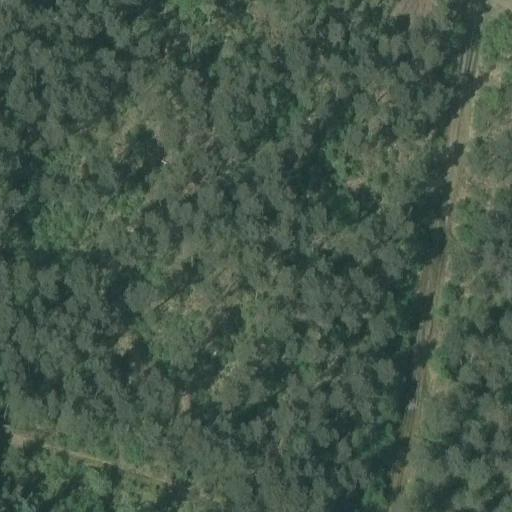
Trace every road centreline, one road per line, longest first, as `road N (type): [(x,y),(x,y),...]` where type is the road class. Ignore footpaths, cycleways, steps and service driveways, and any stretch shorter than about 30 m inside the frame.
road 1 (track): [(381,511),(464,0)]
road 2 (track): [(0,431),(239,511)]
